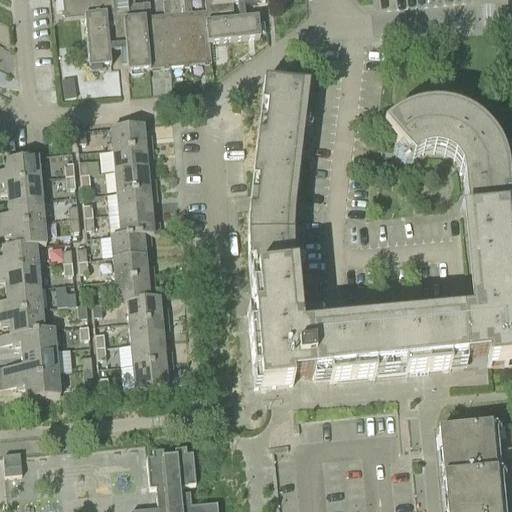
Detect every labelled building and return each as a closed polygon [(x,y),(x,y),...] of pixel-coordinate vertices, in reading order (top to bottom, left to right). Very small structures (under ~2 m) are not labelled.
[(84,20),(106,18),(116,17),(116,16),(115,2),(128,1),(128,0),(73,0),(61,1),(63,22),(84,20)] [(232,6),(265,3),(264,0),(211,0),(212,1),(204,2),(205,8),(232,6)] [(184,16),(189,69),(211,67),(209,47),(208,47),(205,15),(191,16),(190,2),(183,3),(184,16)] [(164,18),(168,71),(189,69),(184,16),(170,18),(169,4),(162,5),(164,18)] [(143,20),(148,73),(168,71),(164,18),(150,20),(149,6),(142,7),(143,20)] [(205,8),(205,15),(208,47),(209,47),(259,42),(257,20),(219,24),(218,16),(232,15),(232,6),(205,8)] [(116,17),(106,18),(107,29),(115,28),(116,43),(125,42),(127,75),(148,73),(143,20),(129,22),(129,15),(116,16),(116,17)] [(110,69),(107,29),(106,18),(84,20),(88,71),(110,69)] [(73,82),(60,84),(63,102),(76,100),(73,82)] [(291,314),(290,299),(286,297),(286,292),(289,292),(286,259),(283,259),(283,254),(286,254),(286,239),(286,224),(283,224),(283,219),(287,219),(290,186),(287,186),(288,180),(291,179),(294,152),(291,150),(292,144),(295,144),(299,112),(296,111),(296,106),(300,104),(302,90),(263,85),(250,199),(249,213),(248,213),(247,238),(248,263),(252,315),(246,316),(253,392),(292,388),(292,385),(328,381),(329,386),(436,376),(436,370),(485,366),(484,356),(511,353),(511,232),(511,231),(505,232),(504,219),(505,218),(503,202),(509,201),(507,177),(506,169),(504,162),(501,155),(497,148),(493,141),(488,135),(483,130),(477,125),(471,121),(464,118),(457,115),(449,113),(442,111),(434,111),(426,111),(418,112),(410,114),(403,117),(396,120),(389,125),(382,130),(404,155),(407,152),(411,150),(415,148),(419,146),(424,145),(428,144),(432,144),(437,144),(441,145),(446,146),(450,148),(454,150),(458,152),(461,155),(463,157),(466,160),(469,164),(471,168),(472,172),(474,176),(474,180),(468,181),(473,237),(477,237),(477,242),(474,244),(477,272),(480,273),(481,279),(477,279),(482,332),(461,335),(460,329),(445,330),(446,336),(431,337),(429,341),(424,342),(423,338),(310,349),(308,327),(286,328),(285,314),(291,314)] [(142,130),(110,133),(112,155),(151,151),(150,140),(143,141),(142,130)] [(84,136),(76,136),(77,148),(85,147),(84,136)] [(0,155),(14,154),(13,144),(0,145),(0,155)] [(152,163),(151,151),(112,155),(114,176),(147,173),(146,163),(152,163)] [(0,175),(0,186),(39,183),(37,161),(3,164),(4,175),(0,175)] [(80,180),(88,179),(87,167),(79,168),(80,180)] [(65,181),(73,180),(72,168),(64,169),(65,181)] [(147,184),(147,173),(114,176),(116,198),(155,194),(154,183),(147,184)] [(90,192),(88,179),(80,180),(81,192),(90,192)] [(73,180),(65,181),(66,194),(74,193),(73,180)] [(7,208),(41,205),(39,183),(0,186),(0,197),(6,197),(7,208)] [(156,206),(155,194),(116,198),(118,219),(151,217),(150,206),(156,206)] [(0,228),(0,230),(43,226),(41,205),(7,208),(8,218),(0,219),(0,228)] [(83,210),(84,222),(93,221),(91,209),(83,210)] [(68,211),(69,223),(77,223),(76,210),(68,211)] [(151,227),(151,217),(118,219),(119,240),(120,241),(149,239),(159,239),(158,226),(151,227)] [(93,221),(84,222),(85,235),(94,234),(93,221)] [(77,223),(69,223),(70,236),(79,235),(77,223)] [(35,250),(45,249),(43,226),(0,230),(1,241),(10,240),(11,250),(11,251),(35,249),(35,250)] [(149,239),(120,241),(119,240),(110,241),(112,263),(145,261),(144,250),(150,250),(149,239)] [(0,273),(37,270),(35,250),(35,249),(11,251),(11,250),(1,251),(2,262),(0,262),(0,273)] [(77,254),(78,266),(86,265),(85,253),(77,254)] [(63,267),(71,267),(70,254),(62,255),(63,267)] [(145,271),(145,261),(112,263),(114,285),(153,282),(152,270),(145,271)] [(86,265),(78,266),(79,279),(87,278),(86,265)] [(72,279),(71,267),(63,267),(64,280),(72,279)] [(5,295),(39,292),(37,270),(0,273),(0,284),(4,284),(5,295)] [(126,306),(149,304),(148,303),(148,294),(154,293),(153,282),(114,285),(116,308),(126,307),(126,306)] [(0,317),(41,314),(39,292),(5,295),(6,306),(0,306),(0,317)] [(82,309),(85,309),(90,309),(89,296),(81,297),(82,309)] [(67,311),(75,310),(74,297),(66,298),(67,311)] [(158,302),(148,303),(149,304),(126,306),(126,307),(128,327),(167,324),(166,312),(159,313),(158,302)] [(85,309),(82,309),(77,310),(78,323),(86,322),(85,309)] [(102,321),(101,309),(92,309),(93,321),(102,321)] [(43,335),(43,334),(41,314),(0,317),(0,328),(8,328),(9,340),(10,339),(10,338),(43,335)] [(128,327),(130,349),(162,346),(161,336),(168,335),(167,324),(128,327)] [(80,345),(89,343),(87,331),(78,332),(80,345)] [(10,338),(10,339),(11,349),(20,349),(21,359),(55,356),(53,333),(43,334),(43,335),(10,338)] [(94,340),(96,352),(104,351),(103,339),(94,340)] [(170,355),(163,356),(162,346),(130,349),(132,370),(171,367),(170,355)] [(104,351),(96,352),(97,364),(105,363),(104,351)] [(14,381),(57,377),(55,356),(21,359),(22,369),(13,370),(14,381)] [(82,375),(91,374),(90,362),(81,363),(82,375)] [(165,379),(172,378),(171,367),(132,370),(134,393),(167,390),(165,379)] [(91,374),(82,375),(84,388),(92,387),(91,374)] [(59,400),(57,377),(14,381),(15,392),(24,392),(25,403),(59,400)] [(99,396),(108,395),(107,383),(98,384),(99,396)] [(443,508),(443,511),(496,511),(496,503),(494,479),(492,455),(489,430),(436,434),(438,460),(441,484),(443,508)] [(216,511),(216,508),(190,510),(189,497),(179,498),(178,493),(187,490),(195,489),(192,458),(186,458),(185,452),(174,453),(174,459),(163,460),(162,454),(151,455),(152,461),(145,462),(148,493),(155,493),(156,511),(216,511)] [(511,452),(499,453),(500,463),(511,461),(511,452)] [(3,469),(20,467),(19,458),(2,460),(3,469)] [(20,467),(3,469),(4,481),(21,480),(20,467)]
